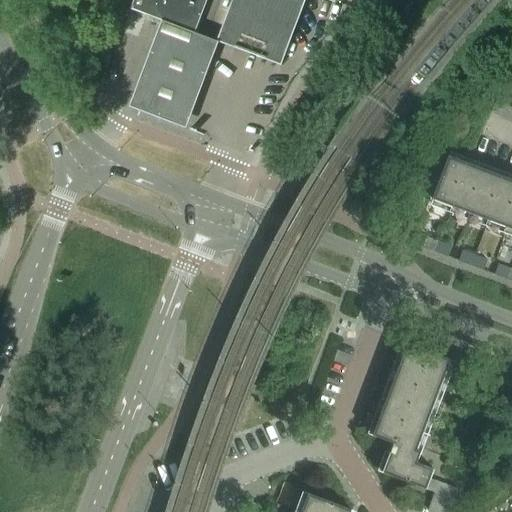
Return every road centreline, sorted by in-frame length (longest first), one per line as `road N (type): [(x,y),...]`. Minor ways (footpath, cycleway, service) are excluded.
road 1 (tertiary): [(92,511),(198,229)]
road 2 (residential): [(385,511),(339,436),(387,302)]
road 3 (tertiary): [(71,174),(0,367)]
road 4 (unclassified): [(396,277),(362,252),(208,200)]
road 5 (unclassified): [(198,229),(387,302)]
road 6 (tertiary): [(94,144),(65,113),(3,0)]
road 7 (tertiary): [(0,37),(71,174)]
road 8 (tertiary): [(71,174),(198,229)]
road 9 (unclassified): [(387,302),(511,347)]
road 10 (tertiary): [(208,200),(94,144)]
road 11 (unclassified): [(511,321),(396,277)]
